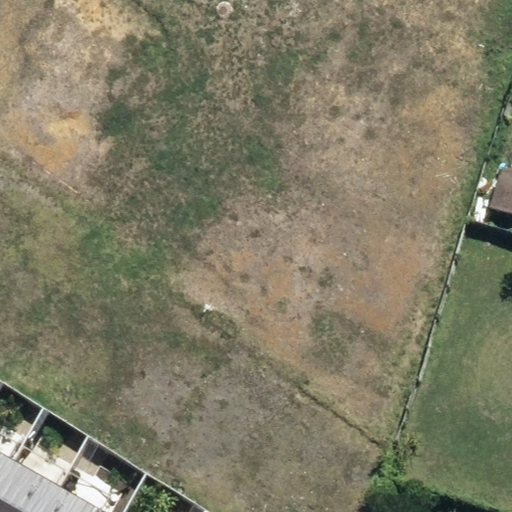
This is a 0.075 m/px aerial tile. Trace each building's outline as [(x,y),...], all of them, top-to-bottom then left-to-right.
[(0,96),(0,114),(81,172),(122,117),(131,124),(155,91),(146,85),(186,31),(146,0),(140,0),(127,16),(104,0),(46,0),(18,38),(35,50),(0,96)] [(304,0),(259,0),(291,21),(304,0)] [(330,23),(283,87),(372,154),(406,108),(412,113),(426,92),(420,88),(453,46),(392,0),(332,0),(321,17),(330,23)] [(511,8),(499,0),(456,0),(450,9),(493,36),(511,8)] [(256,288),(321,335),(381,252),(330,215),(335,209),(301,184),(296,191),(230,142),(171,224),(237,273),(230,281),(252,297),(256,288)] [(494,208),(511,212),(511,171),(506,169),(494,208)] [(174,328),(69,261),(0,368),(0,371),(152,468),(173,434),(214,461),(248,408),(159,351),(174,328)] [(0,306),(9,293),(0,287),(0,306)] [(0,511),(116,511),(120,506),(54,472),(33,511),(22,511),(0,500),(0,511)]
